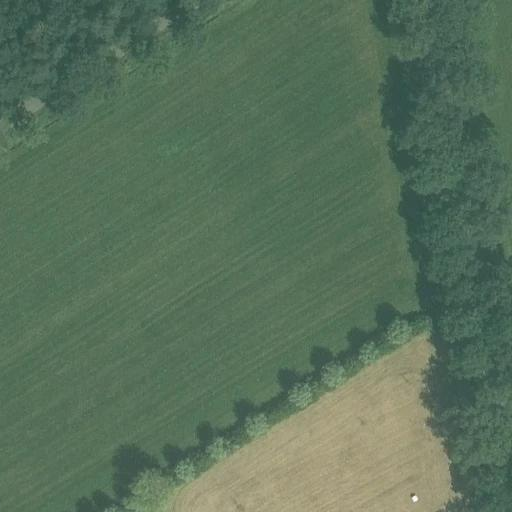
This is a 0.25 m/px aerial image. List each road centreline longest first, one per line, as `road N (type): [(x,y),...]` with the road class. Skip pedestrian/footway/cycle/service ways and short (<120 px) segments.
road 1 (unclassified): [(511,492),(436,0)]
road 2 (unclassified): [(0,126),(196,0)]
